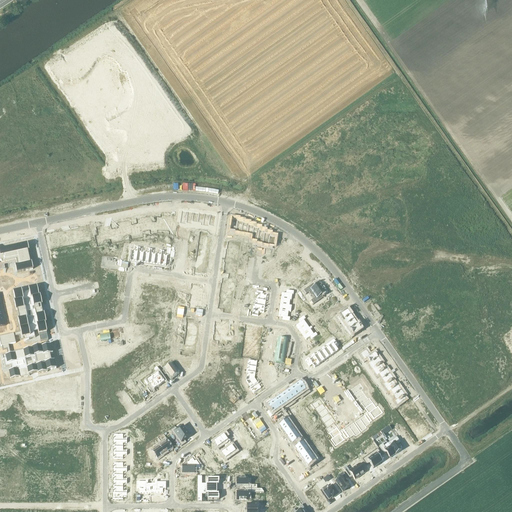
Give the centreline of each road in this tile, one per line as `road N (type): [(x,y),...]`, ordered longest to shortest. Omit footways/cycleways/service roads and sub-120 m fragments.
road 1 (tertiary): [(225,202),(304,240),(378,332)]
road 2 (tertiary): [(36,222),(169,196),(225,202)]
road 3 (residential): [(78,330),(123,320),(131,268),(213,280)]
road 4 (residential): [(330,511),(446,429)]
road 5 (residential): [(78,330),(61,334),(36,222)]
road 6 (residential): [(209,313),(288,326),(298,343),(293,374)]
road 7 (residential): [(311,511),(274,458),(275,431),(254,402)]
road 8 (tertiary): [(446,429),(462,463),(395,511)]
